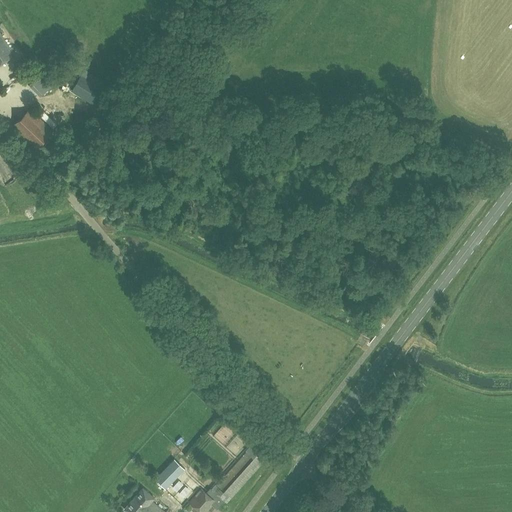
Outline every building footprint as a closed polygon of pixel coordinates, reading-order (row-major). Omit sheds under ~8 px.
[(0,34),(0,63),(14,55),(0,34)] [(45,62),(35,72),(41,78),(52,68),(45,62)] [(41,78),(35,72),(26,80),(31,87),(41,78)] [(107,92),(81,76),(72,90),(97,107),(107,92)] [(55,133),(29,108),(12,126),(38,150),(55,133)] [(0,154),(0,171),(28,211),(37,204),(2,154),(0,154)] [(265,459),(249,446),(249,445),(210,489),(225,500),(226,502),(265,459)] [(165,489),(185,469),(174,459),(155,479),(165,489)] [(188,498),(200,482),(193,477),(181,492),(188,498)] [(163,511),(151,501),(154,498),(142,488),(125,509),(128,511),(163,511)] [(201,489),(189,503),(199,511),(207,511),(214,504),(218,508),(225,500),(210,489),(206,493),(201,489)]
